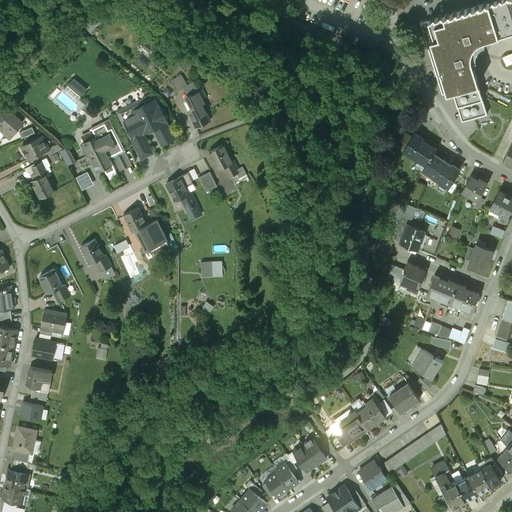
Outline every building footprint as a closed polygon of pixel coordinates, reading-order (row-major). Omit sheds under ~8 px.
[(511,0),(497,0),(494,1),(492,0),(491,0),(489,3),(487,3),(485,2),(482,5),(479,6),(477,4),(475,7),(472,8),(470,6),(468,9),(464,10),(463,9),(460,12),(457,13),(455,11),(453,14),(450,15),(448,13),(445,16),(442,17),(440,16),(438,19),(435,20),(433,18),(430,21),(420,24),(442,95),(479,84),(472,62),(471,53),(473,48),(476,44),(483,40),(511,30),(511,0)] [(181,73),(171,77),(177,89),(183,86),(186,84),(181,73)] [(65,82),(79,94),(86,86),(73,74),(65,82)] [(187,109),(196,127),(210,120),(201,103),(204,102),(201,97),(206,95),(202,88),(198,90),(193,81),(186,84),(183,86),(190,100),(185,102),(189,109),(187,109)] [(482,99),(478,85),(477,85),(452,93),(457,107),(482,99)] [(117,111),(141,159),(153,153),(143,133),(154,127),(162,144),(175,138),(166,121),(167,120),(159,105),(158,105),(152,93),(117,111)] [(462,121),(487,114),(482,99),(457,107),(462,121)] [(2,101),(0,102),(0,125),(13,110),(2,101)] [(13,110),(0,125),(0,126),(11,136),(24,120),(13,110)] [(420,128),(410,116),(402,122),(411,134),(420,128)] [(96,136),(81,144),(87,156),(90,154),(98,171),(104,168),(107,173),(115,169),(109,157),(123,150),(112,128),(109,130),(105,123),(92,129),(96,136)] [(33,125),(20,131),(23,137),(36,131),(33,125)] [(43,135),(23,145),(30,158),(49,148),(43,135)] [(423,141),(414,135),(411,140),(403,136),(395,148),(395,149),(415,161),(413,165),(415,167),(413,170),(421,175),(433,155),(436,151),(428,146),(429,146),(423,141)] [(210,152),(218,170),(225,167),(232,163),(232,162),(224,145),(210,152)] [(125,152),(114,158),(120,170),(132,164),(125,152)] [(449,163),(445,161),(433,155),(421,175),(420,176),(427,182),(429,178),(429,177),(443,185),(442,187),(448,191),(460,170),(449,163)] [(48,173),(42,161),(31,166),(37,177),(45,173),(46,174),(48,173)] [(234,161),(232,162),(232,163),(225,167),(230,177),(239,173),(241,177),(247,174),(243,166),(238,168),(234,161)] [(218,186),(210,172),(200,177),(207,191),(218,186)] [(31,180),(40,198),(54,190),(46,174),(45,173),(37,177),(31,180)] [(188,173),(167,183),(176,201),(184,197),(186,201),(183,202),(187,208),(193,218),(202,213),(191,192),(189,193),(185,184),(192,180),(188,173)] [(478,181),(471,176),(468,181),(466,179),(463,185),(465,186),(461,194),(467,198),(468,196),(471,197),(468,202),(475,205),(488,183),(480,178),(478,181)] [(235,191),(235,180),(220,181),(220,192),(235,191)] [(511,209),(511,196),(499,190),(490,208),(488,214),(498,217),(505,222),(511,209)] [(415,211),(400,205),(399,210),(394,244),(400,246),(407,227),(409,228),(415,211)] [(150,223),(150,222),(147,224),(139,207),(124,214),(134,232),(136,231),(139,236),(142,234),(150,248),(168,239),(158,219),(150,223)] [(409,228),(407,227),(400,246),(417,253),(419,247),(423,248),(427,238),(423,237),(424,234),(409,228)] [(504,231),(493,227),(491,233),(501,237),(504,231)] [(94,240),(80,247),(90,265),(96,261),(103,257),(94,240)] [(493,250),(477,244),(475,249),(471,261),(469,265),(485,271),(489,259),(490,260),(491,257),(490,257),(493,250)] [(469,247),(465,259),(471,261),(475,249),(469,247)] [(0,272),(9,268),(2,250),(0,250),(0,272)] [(105,255),(103,257),(96,261),(101,272),(111,266),(105,255)] [(222,258),(202,259),(203,274),(223,272),(222,258)] [(425,272),(406,265),(399,284),(407,286),(406,289),(417,293),(425,272)] [(54,270),(40,277),(49,294),(50,294),(53,301),(59,298),(55,291),(63,287),(62,286),(54,270)] [(427,295),(441,301),(449,304),(456,284),(448,281),(447,283),(439,280),(439,279),(434,277),(432,281),(430,280),(425,292),(428,293),(427,295)] [(473,292),(465,289),(465,287),(456,284),(449,304),(457,307),(471,312),(472,309),(475,310),(479,298),(477,298),(478,294),(473,292)] [(64,285),(62,286),(63,287),(55,291),(59,298),(60,301),(73,294),(70,288),(67,289),(64,285)] [(12,290),(0,291),(0,311),(11,311),(14,310),(13,303),(12,303),(11,299),(13,299),(12,290)] [(511,301),(508,300),(502,319),(511,322),(511,301)] [(457,307),(449,304),(447,309),(456,312),(457,307)] [(112,305),(106,305),(106,312),(104,312),(103,323),(110,323),(112,305)] [(52,329),(63,331),(67,314),(45,309),(41,327),(52,329)] [(11,311),(0,311),(0,319),(3,320),(12,322),(11,311)] [(502,319),(501,319),(496,335),(506,339),(511,322),(502,319)] [(442,326),(432,322),(428,332),(438,336),(442,326)] [(0,345),(13,348),(17,329),(2,326),(0,325),(0,345)] [(451,330),(442,326),(438,336),(448,339),(451,330)] [(41,327),(40,333),(51,335),(52,329),(41,327)] [(462,332),(452,328),(449,338),(465,344),(470,329),(464,327),(462,332)] [(51,335),(40,333),(39,339),(50,341),(51,335)] [(452,341),(432,337),(431,343),(438,347),(450,349),(452,341)] [(509,343),(495,338),(494,339),(495,339),(493,347),(506,351),(509,343)] [(32,355),(52,358),(55,342),(50,341),(39,339),(35,339),(32,355)] [(9,366),(13,348),(0,345),(0,364),(7,366),(9,366)] [(108,345),(102,345),(102,349),(99,348),(98,358),(107,359),(108,345)] [(415,368),(432,379),(443,362),(425,351),(415,368)] [(52,371),(30,366),(27,379),(30,379),(28,385),(41,388),(43,376),(51,378),(52,371)] [(489,370),(479,369),(477,384),(487,385),(488,379),(486,378),(486,375),(488,376),(489,370)] [(426,377),(423,381),(420,378),(416,383),(425,391),(429,387),(431,388),(434,384),(426,377)] [(416,383),(415,382),(410,385),(418,396),(425,391),(416,383)] [(391,398),(400,412),(420,399),(418,396),(410,385),(391,398)] [(48,392),(33,389),(31,397),(47,400),(48,392)] [(385,399),(378,390),(373,393),(380,403),(385,399)] [(386,416),(373,398),(365,403),(366,405),(356,412),(358,414),(360,417),(368,428),(386,416)] [(43,405),(23,401),(21,415),(40,419),(43,405)] [(355,410),(347,416),(348,418),(339,425),(333,429),(332,427),(325,432),(331,440),(335,437),(342,447),(368,428),(360,417),(358,414),(356,412),(355,410)] [(446,434),(441,424),(429,432),(434,442),(446,434)] [(30,452),(33,452),(37,431),(18,428),(14,449),(16,449),(30,452)] [(511,430),(510,428),(501,439),(505,444),(511,450),(511,430)] [(429,432),(383,463),(390,473),(434,442),(429,432)] [(313,439),(303,445),(316,465),(326,458),(313,439)] [(511,469),(511,450),(505,444),(501,439),(499,442),(500,450),(503,452),(498,458),(511,470),(511,469)] [(495,450),(490,440),(485,443),(490,453),(495,450)] [(303,445),(293,452),(307,472),(316,465),(303,445)] [(30,452),(16,449),(14,458),(28,461),(30,452)] [(297,469),(294,464),(287,454),(282,457),(283,459),(285,462),(292,472),(297,469)] [(502,475),(492,456),(485,460),(487,465),(481,468),(491,486),(500,481),(498,477),(502,475)] [(34,462),(28,461),(14,458),(12,470),(28,473),(29,467),(33,468),(34,462)] [(379,466),(378,467),(373,460),(359,470),(366,480),(366,481),(371,488),(386,478),(380,471),(381,470),(379,466)] [(444,461),(431,468),(440,485),(441,487),(447,484),(445,482),(448,480),(443,472),(449,469),(444,461)] [(292,472),(285,462),(275,469),(277,472),(288,488),(298,481),(292,472)] [(481,468),(468,475),(479,494),(486,490),(485,489),(491,486),(481,468)] [(12,470),(9,470),(6,484),(24,488),(25,480),(26,480),(28,473),(12,470)] [(288,488),(277,472),(266,479),(277,496),(288,488)] [(479,494),(468,475),(456,482),(465,500),(471,496),(472,498),(479,494)] [(262,491),(250,480),(246,485),(258,495),(262,491)] [(447,484),(441,487),(440,485),(438,486),(439,488),(436,490),(440,497),(437,498),(444,511),(465,500),(456,482),(455,480),(447,484)] [(267,482),(263,485),(271,497),(275,494),(267,482)] [(397,483),(377,496),(382,504),(403,492),(397,483)] [(25,488),(24,488),(6,484),(3,499),(21,502),(22,496),(23,496),(25,488)] [(351,495),(344,485),(338,489),(339,491),(334,494),(333,494),(328,498),(330,501),(332,504),(338,511),(337,511),(352,511),(353,509),(356,507),(359,505),(351,495)] [(250,489),(241,500),(255,511),(259,511),(267,503),(250,489)] [(366,505),(356,491),(351,495),(359,505),(356,507),(359,510),(366,505)] [(382,504),(380,505),(380,506),(383,511),(391,511),(410,502),(403,492),(382,504)] [(377,496),(376,494),(370,498),(377,508),(380,506),(380,505),(382,504),(377,496)] [(255,511),(241,500),(240,499),(231,510),(233,511),(255,511)] [(330,501),(322,507),(325,511),(336,511),(338,511),(332,504),(330,501)]
